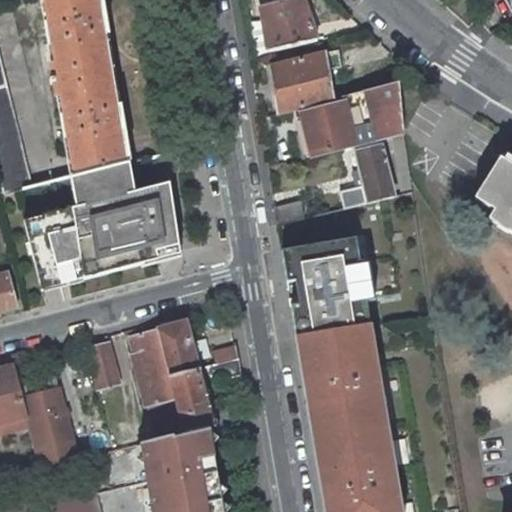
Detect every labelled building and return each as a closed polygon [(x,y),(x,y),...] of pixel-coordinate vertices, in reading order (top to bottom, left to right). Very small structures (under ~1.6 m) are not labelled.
[(39,0),(43,23),(49,22),(44,0),(39,0)] [(44,0),(49,22),(43,23),(47,47),(53,46),(56,65),(50,66),(53,79),(48,80),(48,85),(53,84),(59,116),(64,115),(68,139),(74,176),(125,163),(97,0),(44,0)] [(259,0),(263,22),(268,52),(268,54),(317,42),(311,24),(302,0),(259,0)] [(348,16),(311,24),(317,42),(352,33),(348,16)] [(263,22),(249,24),(254,55),(268,52),(263,22)] [(53,46),(47,47),(50,66),(56,65),(53,46)] [(270,67),(279,116),(332,102),(327,72),(341,68),(338,51),(270,67)] [(0,186),(2,194),(29,187),(0,68),(0,186)] [(399,83),(343,98),(345,105),(302,117),(306,132),(296,135),(302,159),(393,137),(404,134),(399,83)] [(64,115),(59,116),(63,139),(68,139),(64,115)] [(404,134),(393,137),(402,196),(412,194),(410,178),(404,134)] [(380,149),(358,154),(362,171),(370,204),(393,198),(380,149)] [(511,233),(511,167),(499,159),(475,199),(494,211),(488,220),(497,225),(496,227),(507,233),(509,232),(511,233)] [(131,194),(125,163),(74,176),(80,208),(26,221),(41,282),(68,275),(70,284),(160,260),(158,251),(180,245),(171,196),(170,183),(131,194)] [(370,204),(362,171),(355,173),(359,188),(340,193),(344,210),(370,204)] [(310,200),(283,207),(288,224),(314,217),(310,200)] [(290,250),(299,305),(291,306),(296,337),(304,336),(370,325),(355,239),(290,250)] [(7,273),(0,274),(0,310),(15,307),(7,273)] [(43,291),(70,284),(68,275),(41,282),(43,291)] [(191,365),(195,364),(184,323),(156,331),(168,376),(192,371),(191,365)] [(400,511),(370,325),(304,336),(310,368),(301,370),(324,511),(400,511)] [(156,330),(129,337),(134,354),(141,352),(156,405),(148,407),(157,440),(183,434),(168,376),(156,331),(156,330)] [(301,370),(310,368),(304,336),(296,337),(301,370)] [(97,390),(118,384),(107,344),(86,349),(97,390)] [(236,347),(212,354),(215,365),(238,360),(236,347)] [(134,354),(132,355),(146,407),(148,407),(156,405),(141,352),(134,354)] [(241,375),(238,360),(215,365),(207,367),(209,376),(223,373),(225,379),(241,375)] [(0,434),(30,427),(19,388),(14,366),(9,368),(0,369),(0,434)] [(211,422),(196,370),(192,371),(168,376),(183,434),(210,428),(209,427),(217,426),(216,421),(211,422)] [(55,378),(19,388),(30,427),(35,448),(36,448),(41,469),(76,459),(55,378)] [(246,402),(218,408),(222,424),(248,418),(246,402)] [(223,511),(210,428),(183,434),(157,440),(139,445),(149,511),(223,511)] [(0,511),(99,511),(97,496),(0,511)]
